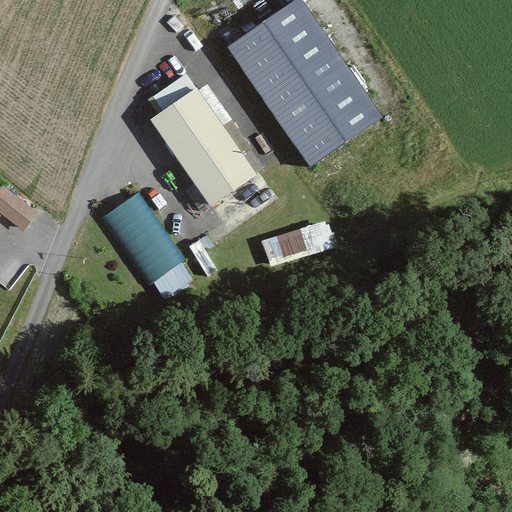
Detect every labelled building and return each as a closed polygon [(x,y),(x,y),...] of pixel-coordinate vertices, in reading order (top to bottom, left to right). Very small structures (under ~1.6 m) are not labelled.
[(306,0),(291,0),(229,42),(311,164),(384,115),(306,0)] [(163,108),(153,115),(219,211),(265,180),(189,71),(154,95),(163,108)] [(4,180),(0,185),(0,214),(0,215),(25,234),(43,210),(4,180)] [(188,262),(141,193),(107,216),(154,285),(188,262)] [(262,236),(270,262),(338,242),(330,216),(262,236)]
